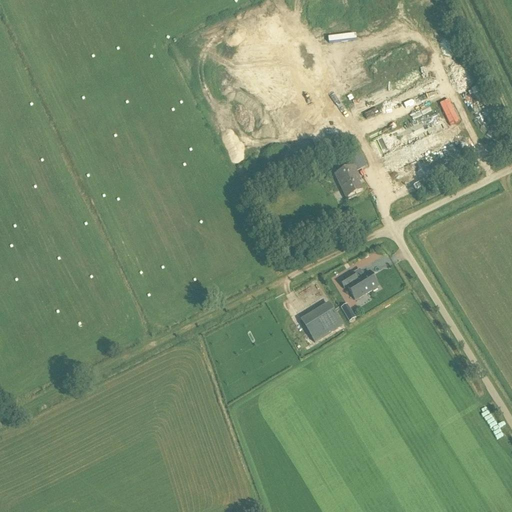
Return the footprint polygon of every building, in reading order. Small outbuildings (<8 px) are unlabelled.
[(352,0),(353,11),(377,9),(375,0),(352,0)] [(411,0),(419,19),(436,12),(431,0),(411,0)] [(285,135),(324,120),(316,101),(304,106),(290,69),(292,68),(294,75),(301,72),(279,16),(244,30),(285,135)] [(330,34),(337,29),(329,18),(322,23),(330,34)] [(438,26),(428,29),(441,67),(451,64),(438,26)] [(405,66),(354,86),(357,94),(346,99),(350,110),(398,91),(395,85),(402,82),(400,75),(408,72),(405,66)] [(463,72),(454,74),(458,91),(470,87),(468,80),(465,81),(463,72)] [(342,78),(335,81),(340,94),(348,91),(342,78)] [(393,159),(448,134),(436,108),(369,138),(381,164),(393,159)] [(490,124),(484,127),(488,135),(494,132),(490,124)] [(381,164),(390,186),(458,159),(449,136),(381,164)] [(335,176),(346,199),(348,201),(356,197),(355,195),(362,192),(356,178),(358,177),(356,173),(360,171),(353,157),(348,159),(352,169),(335,176)] [(355,302),(378,287),(370,273),(357,281),(353,275),(340,283),(344,290),(347,288),(355,302)] [(342,327),(329,306),(302,323),(315,344),(342,327)] [(341,310),(345,317),(351,313),(347,306),(341,310)]
